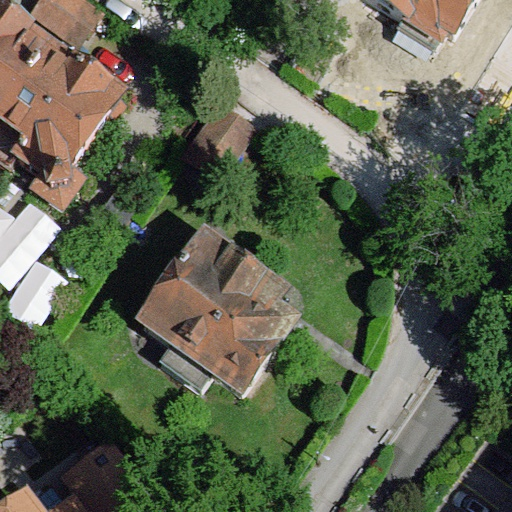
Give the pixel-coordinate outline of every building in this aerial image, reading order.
[(363,0),(363,1),(407,29),(413,18),(456,44),(481,0),(363,0)] [(74,3),(59,23),(86,41),(101,23),(74,3)] [(0,124),(4,127),(52,58),(0,21),(0,124)] [(4,127),(0,132),(0,166),(11,176),(21,165),(51,186),(66,183),(122,106),(52,58),(4,127)] [(218,123),(189,163),(218,182),(246,142),(218,123)] [(133,218),(115,207),(103,228),(119,238),(133,218)] [(206,248),(146,332),(244,402),(292,333),(249,302),(260,287),(206,248)] [(112,511),(145,486),(113,446),(66,483),(88,511),(112,511)] [(223,511),(241,484),(194,454),(175,485),(216,511),(223,511)]
